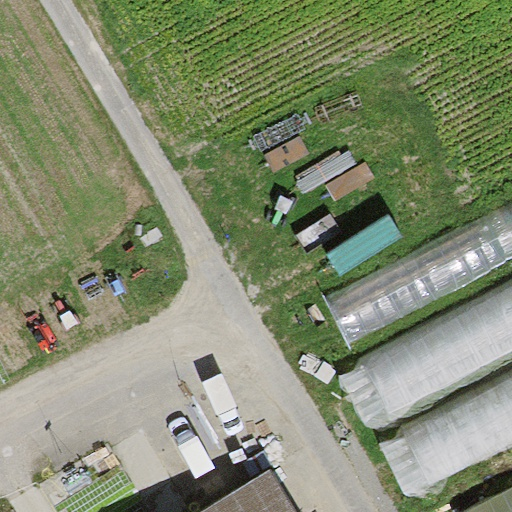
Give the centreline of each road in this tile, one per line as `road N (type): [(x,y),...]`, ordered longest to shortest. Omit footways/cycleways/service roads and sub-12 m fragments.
road 1 (track): [(224,305),(32,0)]
road 2 (track): [(224,305),(0,414)]
